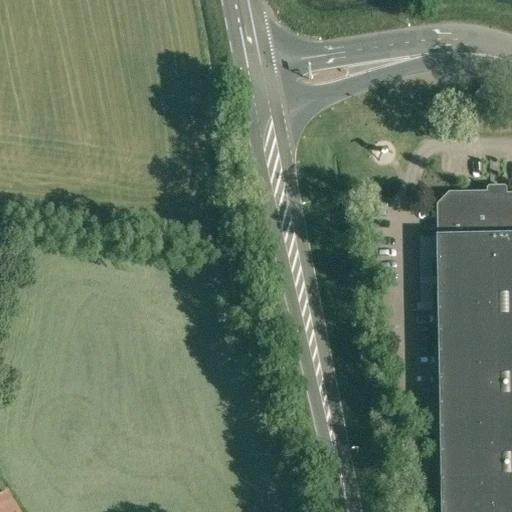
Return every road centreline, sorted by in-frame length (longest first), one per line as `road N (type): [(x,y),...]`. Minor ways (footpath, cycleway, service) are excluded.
road 1 (secondary): [(348,511),(259,89)]
road 2 (tertiary): [(511,61),(442,53),(259,89)]
